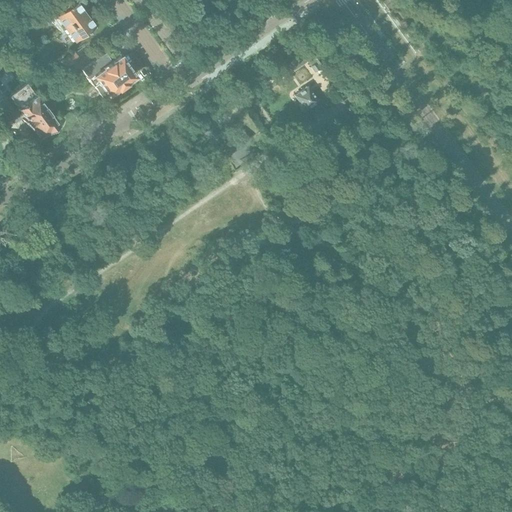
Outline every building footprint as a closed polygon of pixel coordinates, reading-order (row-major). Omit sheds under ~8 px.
[(58,31),(82,13),(73,0),(72,0),(66,5),(60,9),(60,10),(48,18),(54,26),(55,26),(58,31)] [(85,31),(92,26),(82,13),(58,31),(62,35),(64,34),(70,42),(72,40),(79,35),(79,36),(80,35),(81,37),(86,34),(85,32),(85,31)] [(133,76),(131,74),(122,61),(119,55),(113,59),(110,61),(104,53),(104,54),(101,50),(94,55),(97,59),(83,68),(79,62),(67,70),(72,76),(81,70),(87,78),(86,78),(92,86),(93,86),(101,98),(114,89),(115,89),(125,82),(124,82),(133,76)] [(65,68),(79,58),(73,51),(60,61),(65,68)] [(303,64),(307,62),(310,66),(309,66),(311,68),(314,72),(321,67),(318,63),(314,57),(313,56),(311,55),(310,54),(309,54),(308,54),(306,53),(304,53),(303,54),(302,54),(299,55),(271,74),(274,79),(291,68),(293,71),(303,64)] [(269,83),(266,78),(258,83),(261,87),(269,83)] [(56,124),(34,95),(25,83),(8,95),(16,107),(24,118),(22,119),(28,128),(29,127),(30,127),(37,136),(45,131),(45,132),(56,124)] [(316,101),(306,86),(293,95),(303,109),(316,101)] [(11,118),(4,109),(0,112),(0,116),(4,122),(11,118)] [(221,140),(207,119),(199,124),(213,145),(221,140)] [(225,156),(249,140),(242,129),(218,145),(225,156)]
